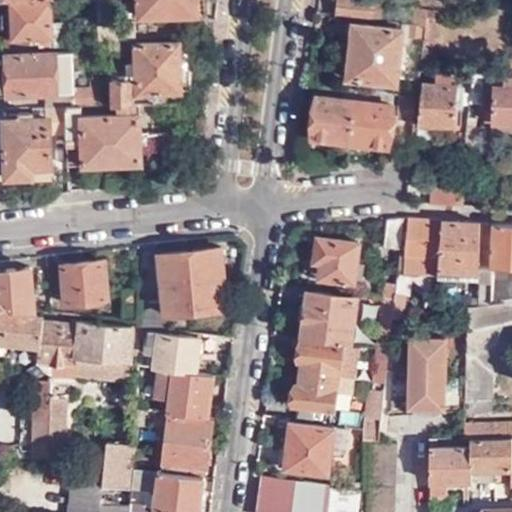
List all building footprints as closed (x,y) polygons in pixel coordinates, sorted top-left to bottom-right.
[(43,43),(44,46),(57,45),(55,0),(11,0),(12,43),(43,43)] [(138,0),(139,16),(198,15),(197,0),(138,0)] [(341,0),(339,15),(385,20),(386,2),(372,0),(341,0)] [(110,2),(97,2),(98,23),(111,22),(110,2)] [(416,6),(415,23),(427,25),(429,8),(416,6)] [(399,83),(405,28),(354,23),(348,77),(399,83)] [(427,25),(409,23),(408,37),(425,39),(427,25)] [(131,51),(131,39),(117,40),(117,51),(131,51)] [(115,105),(133,104),(133,93),(192,91),(192,84),(197,85),(196,59),(181,59),(180,42),(137,44),(138,79),(115,79),(115,105)] [(48,94),(48,107),(67,107),(82,106),(103,105),(101,80),(92,80),(92,90),(75,90),(74,52),(8,54),(9,58),(0,58),(0,89),(9,90),(10,94),(48,94)] [(453,83),(453,73),(437,72),(436,84),(424,82),(421,124),(457,126),(461,84),(453,83)] [(459,80),(473,81),(474,74),(460,73),(459,80)] [(511,120),(511,75),(505,75),(505,87),(495,86),(495,75),(474,74),(473,81),(471,103),(487,104),(487,119),(511,120)] [(347,87),(320,84),(317,94),(313,136),(351,141),(356,99),(343,97),(347,87)] [(397,121),(416,123),(418,97),(401,94),(397,121)] [(356,99),(351,141),(391,145),(395,103),(356,99)] [(68,135),(69,166),(142,162),(141,113),(83,116),(82,106),(67,107),(68,135)] [(67,107),(48,107),(48,112),(14,113),(15,119),(6,119),(7,177),(33,176),(33,167),(53,167),(51,135),(68,135),(67,107)] [(468,127),(463,162),(480,164),(483,130),(468,127)] [(33,167),(33,176),(33,180),(53,179),(53,167),(33,167)] [(436,203),(458,205),(460,187),(433,185),(431,199),(436,203)] [(400,249),(404,218),(389,219),(385,247),(400,249)] [(439,269),(443,219),(404,218),(400,249),(398,271),(439,275),(439,269)] [(480,265),(482,221),(443,219),(439,269),(470,270),(470,275),(480,276),(480,265)] [(511,299),(511,222),(482,221),(480,265),(496,265),(495,279),(492,302),(511,299)] [(323,261),(321,276),(354,281),(359,242),(318,236),(315,260),(323,261)] [(138,326),(224,336),(224,328),(167,322),(167,313),(227,307),(220,247),(160,252),(165,301),(138,301),(138,319),(138,326)] [(138,301),(139,287),(108,289),(105,258),(66,262),(68,300),(104,298),(104,316),(138,319),(138,301)] [(32,266),(0,269),(0,305),(11,307),(36,309),(32,266)] [(480,304),(492,302),(495,279),(482,279),(480,304)] [(395,298),(396,284),(385,282),(384,297),(395,298)] [(304,319),(303,336),(351,342),(357,297),(309,290),(307,303),(300,305),(299,316),(304,319)] [(390,347),(393,319),(395,298),(384,297),(379,345),(390,347)] [(511,299),(492,302),(480,304),(471,306),(468,354),(511,337),(511,299)] [(0,352),(7,353),(8,341),(11,312),(11,307),(0,305),(0,352)] [(45,321),(45,315),(11,312),(8,341),(42,345),(45,321)] [(42,345),(42,356),(41,360),(54,372),(77,375),(127,382),(134,325),(76,320),(76,324),(45,321),(42,345)] [(159,368),(197,372),(200,338),(148,331),(145,351),(156,353),(155,367),(159,368)] [(303,336),(276,333),(274,344),(300,346),(299,360),(304,360),(303,373),(338,378),(342,346),(302,341),(303,336)] [(411,403),(445,402),(447,375),(446,337),(411,337),(411,376),(411,403)] [(511,337),(468,354),(463,411),(490,411),(492,371),(511,365),(511,337)] [(8,341),(7,353),(36,356),(42,356),(42,345),(8,341)] [(385,384),(390,347),(379,345),(379,347),(375,382),(385,384)] [(36,362),(50,373),(54,373),(54,372),(41,360),(42,356),(36,356),(36,362)] [(36,362),(33,453),(47,454),(49,395),(50,373),(36,362)] [(166,412),(206,416),(212,374),(197,372),(159,368),(154,396),(168,398),(166,412)] [(338,378),(303,373),(301,383),(295,383),(292,404),(334,409),(338,378)] [(445,402),(458,402),(458,375),(447,375),(445,402)] [(387,376),(388,403),(411,403),(411,376),(387,376)] [(346,413),(345,427),(363,429),(364,437),(379,436),(385,390),(369,389),(367,417),(346,413)] [(53,396),(51,451),(51,454),(65,454),(67,396),(53,395),(53,396)] [(457,412),(458,402),(445,402),(411,403),(388,403),(387,414),(457,412)] [(135,422),(144,423),(136,409),(135,422)] [(144,423),(149,424),(150,410),(136,409),(144,423)] [(212,422),(170,415),(162,467),(187,470),(188,464),(206,466),(212,422)] [(511,435),(511,421),(462,422),(460,437),(471,437),(511,435)] [(285,469),(330,474),(335,427),(290,422),(285,469)] [(471,468),(511,468),(511,435),(471,437),(471,446),(429,448),(431,494),(447,494),(448,481),(471,480),(471,468)] [(74,468),(70,511),(127,511),(128,503),(129,486),(131,467),(133,441),(106,440),(104,470),(74,468)] [(395,511),(397,441),(369,440),(367,511),(395,511)] [(129,486),(135,486),(138,468),(131,467),(129,486)] [(129,511),(200,511),(204,476),(138,468),(135,486),(155,488),(153,506),(132,503),(131,505),(129,511)] [(359,511),(363,488),(363,487),(266,476),(261,511),(359,511)]
